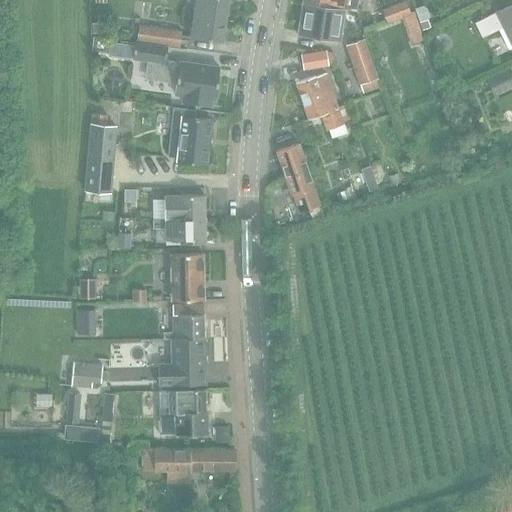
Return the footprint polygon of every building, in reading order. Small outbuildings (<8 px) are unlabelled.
[(222,42),(228,0),(195,0),(190,37),(222,42)] [(302,0),(302,2),(343,8),(355,10),(356,0),(302,0)] [(405,1),(381,11),(387,24),(411,15),(405,1)] [(343,8),(302,2),(299,25),(303,26),(302,34),(339,39),(343,8)] [(511,2),(474,22),(481,36),(503,26),(505,31),(511,44),(511,2)] [(110,43),(109,55),(132,58),(148,60),(146,69),(162,71),(161,79),(176,82),(174,94),(183,95),(182,102),(210,106),(211,99),(214,99),(218,68),(218,66),(165,59),(166,46),(178,48),(181,31),(138,25),(136,41),(136,42),(135,42),(134,46),(110,43)] [(363,36),(346,42),(360,80),(377,74),(363,36)] [(325,51),(301,55),(303,69),(328,65),(325,51)] [(344,102),(337,105),(325,73),(314,77),(314,75),(295,82),(308,119),(321,114),(326,130),(343,124),(342,120),(350,117),(344,102)] [(114,126),(106,125),(106,116),(90,114),(89,124),(84,189),(108,191),(114,126)] [(207,164),(211,119),(179,116),(175,160),(207,164)] [(319,205),(314,188),(299,143),(276,150),(291,195),(292,195),(298,212),(319,205)] [(176,194),(163,194),(163,217),(163,220),(176,219),(204,218),(203,194),(176,194)] [(163,220),(148,220),(148,229),(163,229),(164,230),(169,230),(169,243),(176,243),(204,242),(204,218),(176,219),(163,220)] [(202,252),(170,253),(171,300),(203,299),(202,252)] [(95,300),(94,281),(79,281),(79,300),(95,300)] [(133,292),(133,303),(146,303),(146,292),(133,292)] [(172,331),(163,331),(163,338),(170,338),(203,337),(203,314),(202,314),(202,304),(171,304),(172,331)] [(77,309),(77,333),(94,334),(94,309),(77,309)] [(203,337),(170,338),(170,362),(158,362),(157,362),(157,384),(167,383),(204,383),(203,337)] [(102,366),(72,363),(70,388),(91,390),(91,384),(100,385),(102,366)] [(205,389),(167,391),(168,415),(174,415),(174,433),(206,432),(205,389)] [(68,390),(63,438),(78,440),(83,391),(68,390)] [(232,474),(233,450),(144,449),(144,473),(232,474)]
